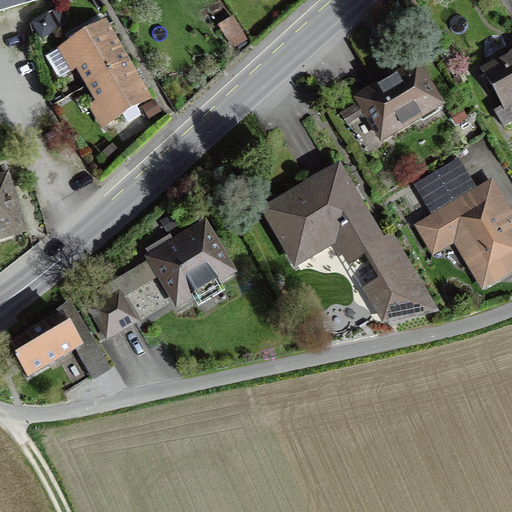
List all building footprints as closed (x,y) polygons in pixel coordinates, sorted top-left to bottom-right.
[(0,0),(0,9),(30,0),(0,0)] [(78,89),(123,64),(104,29),(59,54),(78,89)] [(511,54),(469,81),(494,121),(511,110),(511,54)] [(123,64),(78,89),(104,135),(149,110),(123,64)] [(378,152),(440,116),(411,68),(350,103),(378,152)] [(0,233),(27,224),(7,168),(0,170),(0,233)] [(338,171),(255,220),(291,280),(332,256),(377,331),(419,307),(338,171)] [(511,228),(490,192),(416,235),(432,263),(452,252),(478,297),(511,277),(511,228)] [(230,282),(204,234),(142,267),(167,315),(230,282)] [(118,295),(92,309),(107,336),(133,322),(118,295)] [(65,316),(8,350),(26,380),(83,346),(65,316)]
